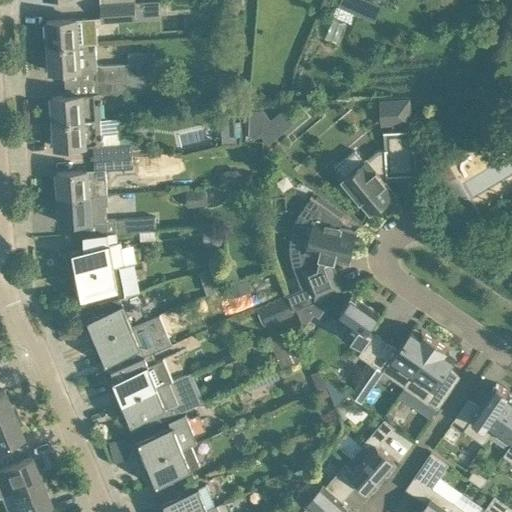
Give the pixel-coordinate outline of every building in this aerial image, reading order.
[(121,2),(101,3),(102,22),(133,20),(132,1),(121,2)] [(78,44),(77,20),(77,18),(67,19),(47,20),(49,46),(78,44)] [(101,67),(97,64),(95,43),(91,43),(78,44),(49,46),(50,71),(64,70),(70,70),(80,69),(96,68),(97,81),(143,78),(153,77),(156,77),(155,51),(129,53),(130,65),(101,67)] [(142,89),(144,89),(143,78),(97,81),(97,93),(142,89)] [(54,122),(99,118),(97,93),(52,96),(54,122)] [(250,139),(298,137),(297,118),(289,119),(289,110),(249,111),(250,139)] [(104,118),(106,141),(119,140),(118,117),(104,118)] [(94,144),(94,156),(146,152),(145,143),(131,144),(131,142),(130,142),(130,141),(101,144),(99,118),(54,122),(56,147),(94,144)] [(382,202),(385,206),(398,195),(395,191),(394,191),(385,180),(386,179),(384,177),(387,174),(418,173),(415,128),(385,130),(386,149),(379,150),(368,159),(367,158),(365,160),(356,149),(337,165),(345,176),(343,177),(361,199),(361,198),(371,211),(382,202)] [(146,152),(94,156),(95,169),(103,168),(132,166),(132,164),(143,163),(142,156),(146,155),(146,152)] [(466,215),(477,209),(448,161),(437,167),(466,215)] [(57,171),(59,197),(107,194),(106,186),(101,181),(94,182),(91,185),(88,186),(87,169),(57,171)] [(107,194),(59,197),(61,222),(81,221),(90,220),(106,219),(107,231),(125,230),(125,232),(157,230),(156,216),(136,217),(108,219),(107,204),(108,204),(107,194)] [(294,308),(342,288),(332,262),(334,261),(336,256),(349,259),(356,229),(339,225),(341,216),(340,215),(330,209),(312,196),(304,207),(299,216),(314,219),(307,249),(293,245),(292,248),(294,256),(297,268),(305,284),(288,291),(294,308)] [(340,215),(341,213),(332,206),(330,209),(340,215)] [(83,248),(65,251),(65,253),(68,253),(72,274),(126,263),(122,241),(118,241),(118,237),(125,237),(125,232),(125,230),(107,231),(95,234),(82,236),(81,236),(82,238),(83,248)] [(140,291),(134,262),(126,263),(72,274),(76,295),(74,295),(74,297),(94,293),(118,288),(119,295),(140,291)] [(240,283),(239,280),(233,263),(218,268),(216,269),(215,266),(206,269),(208,275),(217,272),(218,275),(210,278),(215,291),(222,288),(240,283)] [(269,298),(280,294),(277,285),(266,290),(269,298)] [(346,314),(337,327),(364,345),(359,353),(371,362),(372,361),(386,340),(368,327),(379,311),(352,292),(340,310),(346,314)] [(84,321),(92,341),(132,324),(119,295),(82,307),(86,318),(81,320),(82,322),(84,321)] [(319,317),(331,300),(324,295),(305,304),(314,313),(319,317)] [(288,298),(269,306),(275,322),(295,314),(288,298)] [(106,360),(109,369),(144,355),(132,324),(92,341),(101,361),(98,362),(99,363),(106,360)] [(386,340),(372,361),(405,384),(436,339),(422,329),(421,331),(413,326),(406,336),(394,327),(386,340)] [(291,333),(271,341),(281,367),(301,359),(291,333)] [(405,384),(404,384),(427,400),(428,399),(438,407),(452,386),(460,375),(449,367),(456,356),(449,351),(450,349),(436,339),(405,384)] [(165,357),(156,361),(152,352),(144,355),(109,369),(113,378),(107,381),(107,383),(110,382),(118,402),(174,379),(173,378),(165,357)] [(229,370),(245,363),(241,353),(225,360),(229,370)] [(278,378),(275,372),(266,376),(268,382),(278,378)] [(199,403),(187,374),(187,373),(173,378),(174,379),(118,402),(126,421),(124,423),(124,424),(143,416),(145,415),(149,424),(199,403)] [(485,440),(493,428),(511,401),(511,394),(508,392),(510,390),(497,381),(480,405),(469,397),(454,418),(466,426),(464,428),(477,437),(478,435),(485,440)] [(0,417),(14,412),(4,389),(0,390),(0,417)] [(511,401),(493,428),(511,441),(511,401)] [(14,412),(0,417),(0,445),(23,436),(14,412)] [(143,463),(197,440),(186,413),(169,419),(170,420),(172,426),(151,435),(132,442),(133,444),(135,443),(143,463)] [(389,421),(385,418),(363,442),(370,449),(354,468),(353,468),(349,473),(351,475),(369,491),(397,461),(378,444),(395,425),(389,421)] [(150,485),(168,477),(199,464),(191,443),(197,441),(197,440),(143,463),(152,482),(149,483),(150,485)] [(511,441),(503,453),(511,459),(511,441)] [(418,511),(447,511),(455,501),(432,485),(448,462),(431,450),(406,486),(427,501),(418,511)] [(0,496),(1,496),(41,479),(32,456),(13,464),(2,468),(0,468),(0,496)] [(353,468),(346,462),(326,483),(324,482),(306,502),(317,511),(350,511),(354,508),(335,492),(351,475),(349,473),(353,468)] [(474,468),(472,471),(468,476),(481,485),(487,477),(474,468)] [(41,479),(1,496),(7,511),(29,511),(51,503),(41,479)] [(160,504),(163,511),(197,511),(208,508),(216,504),(207,483),(157,503),(158,505),(160,504)] [(506,511),(511,506),(494,494),(481,511),(470,511),(455,501),(447,511),(506,511)] [(291,511),(295,511),(302,504),(294,497),(282,504),(291,511)] [(317,511),(306,502),(305,503),(307,505),(301,511),(317,511)]
